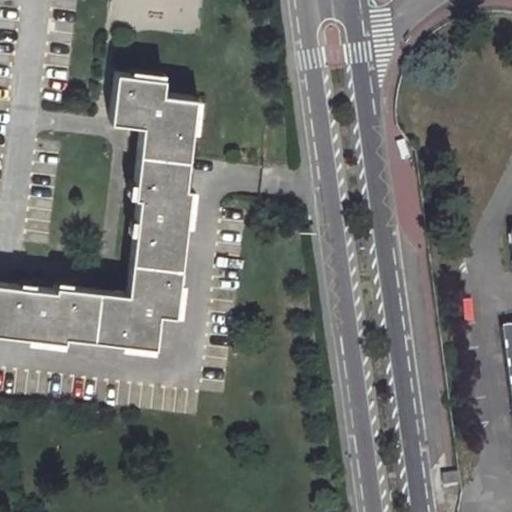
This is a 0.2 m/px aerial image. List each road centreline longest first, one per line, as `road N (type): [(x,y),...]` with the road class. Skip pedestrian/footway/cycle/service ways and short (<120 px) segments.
road 1 (tertiary): [(305,0),(373,511)]
road 2 (tertiary): [(418,511),(360,61)]
